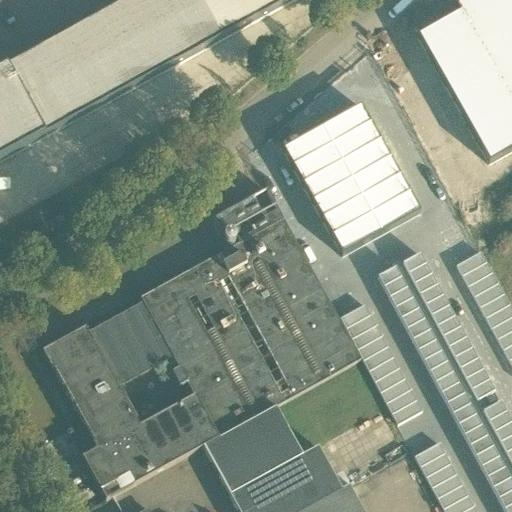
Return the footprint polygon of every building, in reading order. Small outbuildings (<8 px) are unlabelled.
[(100,0),(0,54),(0,147),(273,0),(100,0)] [(417,39),(488,166),(511,152),(511,10),(506,0),(462,0),(454,8),(459,16),(417,39)] [(359,109),(282,152),(341,258),(419,214),(359,109)] [(511,170),(454,203),(488,264),(511,251),(511,170)] [(41,354),(80,425),(66,432),(105,503),(203,448),(203,449),(274,409),(360,361),(339,322),(266,193),(209,224),(225,253),(139,300),(142,306),(87,336),(84,331),(41,354)] [(511,313),(474,245),(450,259),(511,371),(511,313)] [(511,251),(488,264),(511,307),(511,251)] [(418,257),(376,281),(504,511),(511,511),(511,426),(500,404),(489,410),(484,400),(494,394),(418,257)] [(364,309),(339,322),(360,361),(396,428),(421,414),(364,309)] [(203,449),(237,511),(303,511),(341,491),(318,449),(301,458),(274,409),(203,449)] [(474,511),(439,446),(414,460),(441,511),(474,511)] [(362,511),(349,487),(341,491),(303,511),(362,511)]
